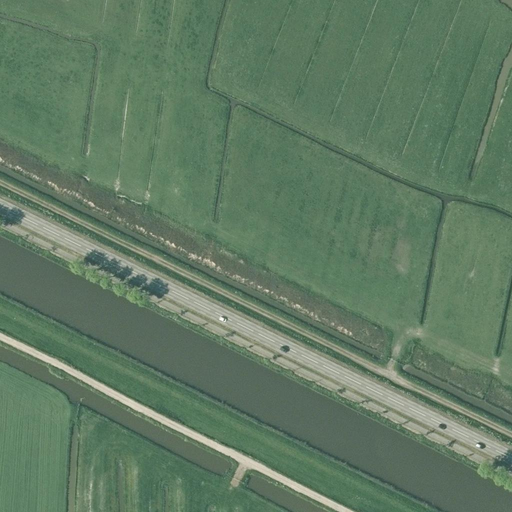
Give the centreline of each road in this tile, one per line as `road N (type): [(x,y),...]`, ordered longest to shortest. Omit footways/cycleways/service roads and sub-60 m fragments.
road 1 (primary): [(511,458),(0,207)]
road 2 (track): [(0,182),(387,374)]
road 3 (track): [(0,336),(352,511)]
road 4 (track): [(387,374),(511,435)]
